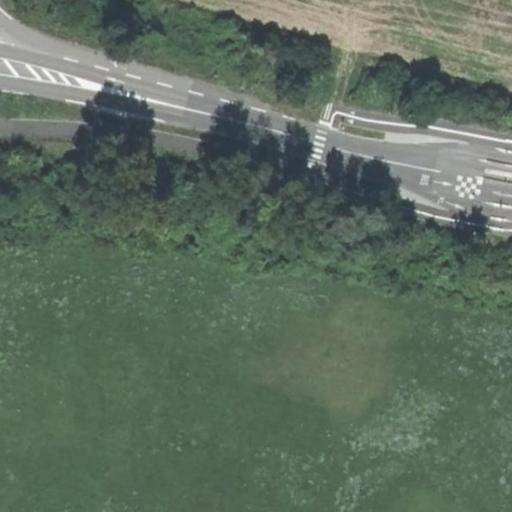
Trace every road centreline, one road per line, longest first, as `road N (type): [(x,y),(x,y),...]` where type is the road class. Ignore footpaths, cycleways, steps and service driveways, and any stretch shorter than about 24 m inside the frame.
road 1 (residential): [(362,155),(143,96),(0,68)]
road 2 (unclassified): [(362,155),(435,193),(511,207)]
road 3 (unclassified): [(511,159),(469,150),(362,155)]
